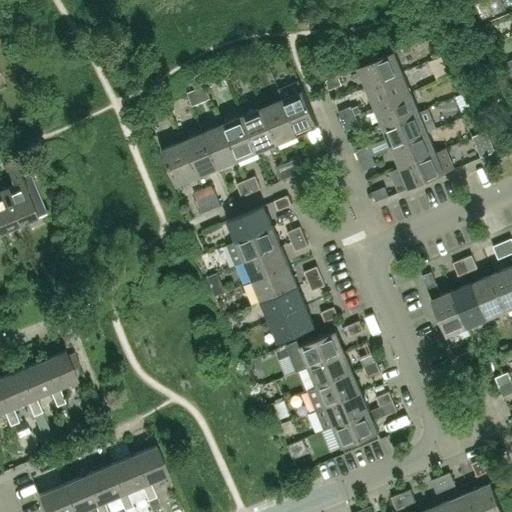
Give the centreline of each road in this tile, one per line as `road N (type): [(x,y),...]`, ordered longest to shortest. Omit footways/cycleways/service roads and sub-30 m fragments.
road 1 (residential): [(440,441),(363,253),(381,245)]
road 2 (residential): [(282,511),(440,441)]
road 3 (residential): [(343,162),(205,219)]
road 4 (residential): [(381,245),(511,190)]
